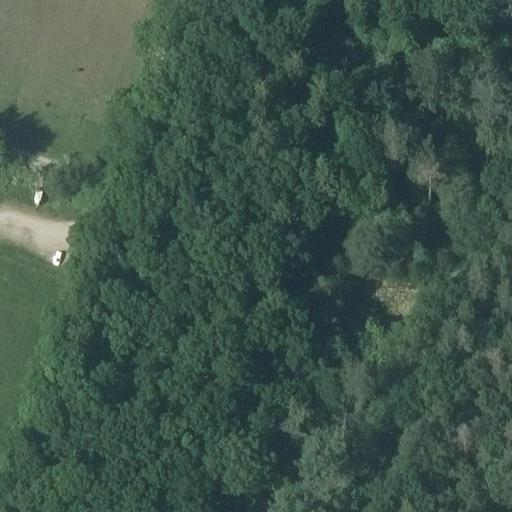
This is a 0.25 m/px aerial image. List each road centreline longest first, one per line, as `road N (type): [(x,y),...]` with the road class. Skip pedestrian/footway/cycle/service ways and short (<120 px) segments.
road 1 (track): [(111,195),(156,198),(461,305),(384,511)]
road 2 (track): [(183,0),(111,195),(61,195),(0,173)]
